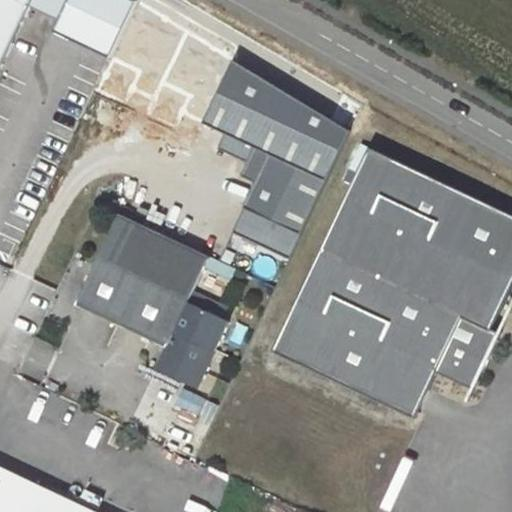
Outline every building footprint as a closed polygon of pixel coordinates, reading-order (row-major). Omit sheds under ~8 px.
[(0,0),(0,59),(26,4),(54,17),(49,29),(104,54),(129,0),(0,0)] [(346,119),(229,48),(198,113),(220,123),(212,139),(242,153),(235,167),(250,174),(227,225),(284,252),(346,119)] [(511,206),(364,137),(269,342),(412,409),(433,363),(470,380),(497,323),(488,319),(511,266),(511,206)] [(203,251),(113,209),(71,299),(160,341),(150,363),(196,385),(227,317),(215,311),(198,304),(182,296),(187,287),(199,261),(203,251)] [(229,263),(203,251),(199,261),(224,273),(229,263)] [(203,295),(187,287),(182,296),(198,304),(203,295)] [(203,295),(198,304),(215,311),(220,302),(203,295)] [(108,511),(0,461),(0,511),(108,511)]
